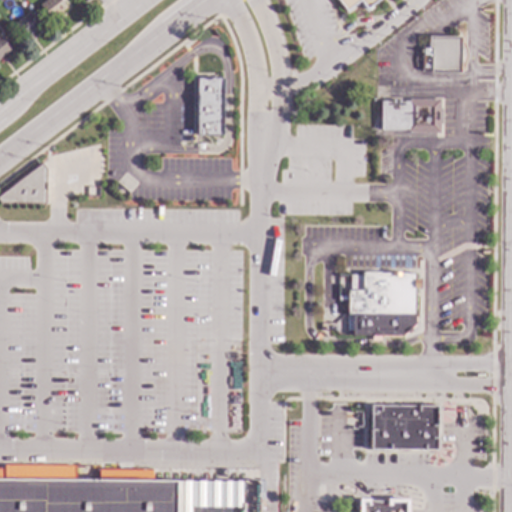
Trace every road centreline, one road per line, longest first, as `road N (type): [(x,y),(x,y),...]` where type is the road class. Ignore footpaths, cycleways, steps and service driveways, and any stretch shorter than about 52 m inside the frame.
road 1 (secondary): [(0,155),(162,30)]
road 2 (secondary): [(136,0),(0,104)]
road 3 (primary): [(511,379),(510,511)]
